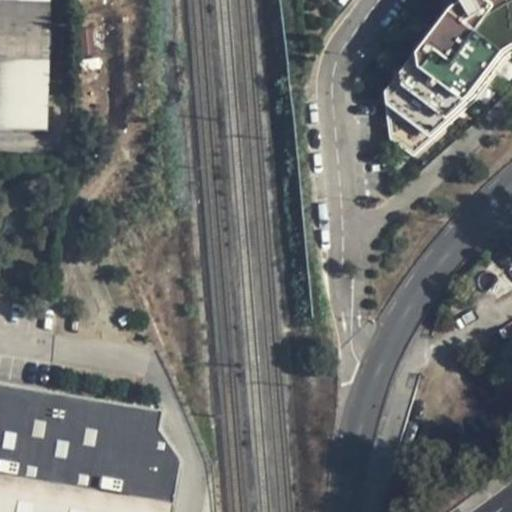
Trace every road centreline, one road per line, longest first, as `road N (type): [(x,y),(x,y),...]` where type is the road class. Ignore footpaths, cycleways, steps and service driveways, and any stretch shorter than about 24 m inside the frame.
road 1 (residential): [(378,0),(347,39),(334,128),(363,412)]
road 2 (primary): [(511,193),(437,269),(388,347),(363,412)]
